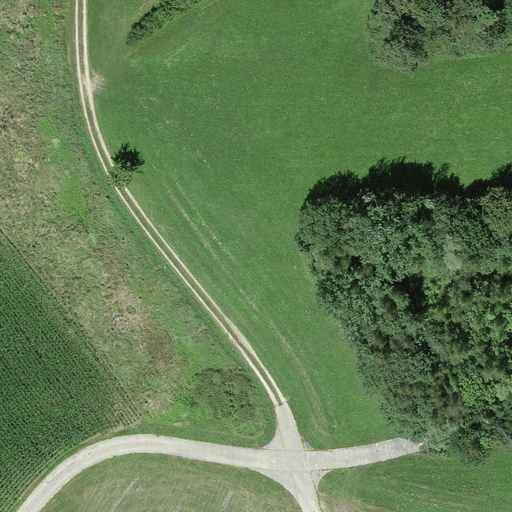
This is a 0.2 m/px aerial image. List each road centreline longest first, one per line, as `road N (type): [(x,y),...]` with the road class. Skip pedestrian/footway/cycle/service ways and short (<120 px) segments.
road 1 (track): [(79,0),(80,86),(110,181),(259,373),(298,468)]
road 2 (track): [(298,468),(125,443),(92,451),(51,477),(22,511)]
road 3 (track): [(511,400),(425,435),(298,468)]
road 4 (track): [(80,86),(221,0)]
